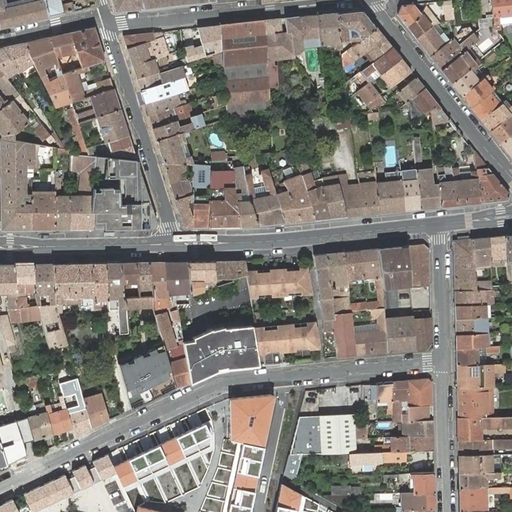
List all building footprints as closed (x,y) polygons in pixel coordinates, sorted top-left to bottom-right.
[(0,0),(0,27),(48,17),(43,0),(34,0),(31,1),(2,7),(0,0)] [(59,0),(43,0),(48,17),(62,14),(61,10),(59,0)] [(110,0),(115,12),(215,0),(110,0)] [(451,0),(450,0),(443,1),(445,20),(453,19),(451,0)] [(511,6),(511,0),(491,0),(494,26),(496,29),(500,29),(499,23),(499,16),(511,15),(511,6)] [(397,14),(407,26),(420,15),(412,4),(402,5),(397,14)] [(84,9),(83,5),(61,10),(62,14),(84,9)] [(420,15),(407,26),(416,37),(430,25),(438,23),(425,6),(422,14),(420,15)] [(359,10),(337,12),(340,41),(361,39),(376,28),(363,12),(359,10)] [(319,38),(320,45),(336,44),(336,49),(340,49),(341,49),(340,41),(337,12),(317,15),(319,38)] [(317,15),(298,17),(300,40),(319,38),(317,15)] [(264,20),(265,35),(267,60),(268,88),(279,87),(277,66),(275,66),(274,59),(276,55),(282,55),(283,58),(295,58),(294,55),(302,50),(300,40),(298,17),(284,17),(285,31),(282,32),(280,18),(264,20)] [(227,118),(270,113),(268,88),(267,60),(265,35),(264,20),(219,25),(220,37),(222,37),(224,66),(228,104),(226,104),(226,105),(227,118)] [(192,44),(182,47),(183,49),(183,51),(185,57),(187,62),(202,57),(213,54),(220,52),(221,52),(220,37),(219,25),(197,27),(201,45),(193,47),(192,44)] [(430,25),(416,37),(430,56),(449,40),(443,32),(440,34),(438,36),(434,30),(430,25)] [(70,32),(50,37),(57,58),(76,52),(81,67),(85,66),(104,60),(94,27),(70,32)] [(391,47),(376,28),(361,39),(341,54),(343,67),(352,60),(353,62),(363,54),(371,63),(391,47)] [(449,40),(430,56),(441,69),(465,50),(479,39),(474,33),(471,28),(462,30),(467,38),(468,38),(459,46),(455,41),(458,39),(455,36),(449,40)] [(123,35),(132,66),(165,55),(166,54),(164,45),(165,44),(161,31),(123,35)] [(38,72),(54,105),(70,100),(70,99),(62,73),(57,58),(50,37),(24,43),(34,63),(38,72)] [(17,71),(19,73),(31,65),(35,73),(38,72),(34,63),(24,43),(1,48),(17,71)] [(391,47),(371,63),(360,71),(354,76),(360,84),(371,75),(374,78),(379,74),(400,58),(391,47)] [(0,48),(0,69),(3,74),(6,78),(17,71),(1,48),(0,48)] [(465,50),(441,69),(451,82),(478,60),(470,50),(467,53),(465,50)] [(213,56),(216,67),(222,65),(221,54),(213,56)] [(165,55),(132,66),(136,78),(158,71),(157,66),(168,62),(165,55)] [(411,71),(400,58),(379,74),(390,88),(411,71)] [(478,60),(451,82),(461,95),(479,80),(472,71),(478,67),(477,66),(481,63),(478,60)] [(158,71),(136,78),(140,91),(177,79),(185,76),(188,75),(192,74),(189,64),(159,74),(158,71)] [(344,74),(349,80),(354,76),(360,71),(356,65),(344,74)] [(62,73),(70,99),(70,100),(71,102),(90,96),(113,89),(110,78),(81,87),(77,73),(86,70),(85,66),(81,67),(62,73)] [(6,78),(3,74),(0,76),(0,86),(11,101),(19,94),(6,78)] [(490,78),(487,74),(479,80),(461,95),(471,107),(490,91),(494,88),(492,85),(490,87),(485,81),(490,78)] [(176,93),(178,92),(176,86),(180,85),(179,83),(190,80),(188,75),(185,76),(177,79),(140,91),(144,103),(176,93)] [(407,102),(424,88),(416,77),(398,91),(406,102),(407,102)] [(367,109),(368,113),(369,112),(372,112),(380,105),(385,102),(369,82),(356,92),(369,108),(367,109)] [(410,117),(431,110),(431,109),(440,108),(424,88),(407,102),(409,107),(409,108),(410,117)] [(75,116),(78,123),(97,117),(120,109),(113,89),(90,96),(94,110),(75,116)] [(471,107),(481,119),(502,102),(494,92),(492,94),(490,91),(471,107)] [(176,107),(187,103),(185,100),(179,102),(176,93),(144,103),(148,116),(176,107)] [(0,139),(14,142),(14,140),(14,133),(29,122),(16,106),(20,103),(24,108),(28,106),(19,94),(11,101),(5,105),(0,109),(0,132),(2,135),(0,139)] [(214,109),(224,105),(224,99),(223,99),(222,94),(213,97),(215,102),(213,103),(214,109)] [(481,119),(490,131),(511,115),(511,113),(511,106),(509,109),(508,107),(510,105),(505,100),(502,102),(481,119)] [(148,116),(152,128),(175,121),(187,117),(194,115),(190,102),(187,103),(176,107),(148,116)] [(82,152),(87,152),(86,148),(78,123),(75,116),(73,108),(66,110),(82,152)] [(431,110),(432,124),(449,119),(440,108),(431,109),(431,110)] [(120,109),(97,117),(105,142),(108,141),(128,135),(120,109)] [(190,125),(191,129),(201,126),(197,114),(194,115),(187,117),(190,125)] [(329,116),(296,119),(296,129),(316,128),(316,129),(334,127),(351,125),(349,114),(348,114),(329,116)] [(490,131),(500,144),(511,134),(511,115),(490,131)] [(42,145),(46,145),(54,139),(36,116),(33,118),(39,125),(33,129),(42,141),(42,145)] [(152,128),(156,141),(182,132),(191,129),(190,125),(177,129),(175,121),(152,128)] [(184,164),(192,164),(191,161),(192,161),(190,155),(189,156),(184,157),(180,144),(184,143),(186,142),(182,132),(156,141),(163,162),(184,164)] [(511,134),(500,144),(511,158),(511,134)] [(112,154),(135,157),(128,135),(108,141),(112,154)] [(412,137),(415,161),(421,161),(419,137),(412,137)] [(0,172),(0,178),(25,177),(25,164),(34,164),(34,160),(33,143),(14,140),(14,142),(0,139),(0,172)] [(184,157),(189,156),(184,143),(180,144),(184,157)] [(87,152),(88,155),(91,155),(94,155),(92,147),(86,148),(87,152)] [(509,194),(473,149),(475,171),(479,202),(506,200),(509,194)] [(70,195),(69,229),(93,229),(93,212),(90,212),(91,196),(92,196),(93,186),(97,156),(94,155),(91,155),(88,155),(70,153),(70,166),(77,166),(80,166),(80,170),(78,195),(70,195)] [(225,158),(227,156),(223,153),(211,153),(211,161),(224,160),(225,158)] [(136,160),(97,156),(94,176),(118,179),(117,189),(93,186),(92,196),(91,196),(90,212),(93,212),(93,229),(153,228),(156,224),(136,160)] [(314,219),(330,218),(323,186),(321,187),(316,188),(313,180),(309,167),(308,164),(309,164),(306,158),(302,159),(303,161),(297,163),(297,166),(301,176),(307,194),(314,219)] [(208,227),(240,226),(235,202),(232,168),(231,160),(227,160),(228,170),(209,171),(208,227)] [(170,183),(192,176),(192,172),(188,173),(184,164),(163,162),(170,183)] [(192,227),(208,227),(209,171),(209,165),(192,164),(192,172),(192,176),(192,180),(192,192),(192,194),(192,205),(192,217),(192,227)] [(313,180),(316,188),(321,187),(323,186),(321,178),(316,179),(312,166),(309,167),(313,180)] [(240,226),(258,225),(249,201),(244,175),(243,167),(232,168),(235,202),(240,226)] [(283,178),(291,176),(289,167),(281,169),(283,178)] [(439,183),(441,206),(456,205),(454,180),(453,180),(452,180),(452,177),(447,173),(443,174),(443,167),(437,168),(439,183)] [(454,180),(456,205),(479,202),(475,171),(469,171),(464,172),(464,179),(460,179),(458,167),(452,167),(452,168),(453,180),(454,180)] [(258,225),(286,222),(280,206),(276,194),(269,173),(268,169),(260,170),(264,186),(252,188),(250,173),(244,175),(249,201),(258,225)] [(404,210),(420,209),(416,170),(415,169),(403,170),(404,179),(401,180),(404,210)] [(420,209),(441,206),(439,183),(433,183),(432,169),(416,170),(420,209)] [(376,182),(379,213),(404,210),(401,180),(400,170),(386,172),(386,181),(384,181),(376,182)] [(55,187),(54,229),(69,229),(70,195),(58,195),(58,192),(60,192),(60,177),(58,177),(58,172),(55,172),(55,175),(55,187)] [(362,215),(379,213),(376,182),(375,172),(374,173),(369,173),(370,182),(365,183),(364,172),(357,173),(359,183),(362,215)] [(356,215),(362,215),(359,183),(353,184),(346,185),(345,174),(336,176),(338,183),(346,216),(356,215)] [(170,183),(175,200),(192,194),(192,192),(189,181),(192,180),(192,176),(170,183)] [(307,194),(301,176),(279,184),(282,192),(276,194),(280,206),(286,222),(314,219),(307,194)] [(330,218),(346,216),(338,183),(333,184),(331,176),(321,178),(323,186),(330,218)] [(25,177),(0,178),(0,198),(1,230),(27,230),(31,229),(31,195),(25,195),(25,177)] [(31,229),(54,229),(55,187),(51,187),(45,187),(45,195),(31,195),(31,229)] [(184,227),(192,227),(192,217),(189,206),(192,205),(192,194),(175,200),(184,227)] [(505,235),(488,236),(490,259),(506,259),(505,235)] [(488,236),(471,238),(474,266),(490,264),(488,236)] [(474,266),(471,238),(453,240),(454,290),(476,290),(475,281),(474,266)] [(423,244),(406,245),(409,277),(410,285),(410,288),(429,286),(429,249),(423,244)] [(406,245),(376,248),(381,276),(381,280),(409,277),(406,245)] [(376,248),(359,250),(363,278),(364,282),(366,282),(366,278),(375,277),(381,276),(376,248)] [(359,250),(343,252),(346,280),(363,278),(359,250)] [(343,252),(325,254),(332,297),(334,322),(334,331),(337,357),(355,355),(352,327),(350,311),(350,305),(346,280),(343,252)] [(323,323),(324,332),(330,331),(334,331),(334,322),(332,297),(325,254),(313,255),(323,321),(323,323)] [(244,260),(213,261),(214,285),(232,280),(231,278),(246,274),(246,270),(244,260)] [(188,261),(165,262),(166,281),(168,295),(169,299),(172,299),(171,295),(188,293),(191,293),(188,261)] [(213,261),(188,261),(191,293),(214,285),(213,261)] [(120,262),(106,263),(108,299),(109,309),(117,309),(119,334),(128,333),(126,308),(123,297),(122,294),(122,283),(120,262)] [(136,262),(120,262),(122,283),(131,283),(135,283),(137,283),(136,262)] [(149,262),(136,262),(137,283),(138,290),(139,296),(152,296),(149,262)] [(165,262),(149,262),(152,296),(153,307),(163,343),(164,348),(175,345),(165,313),(165,308),(171,307),(169,299),(168,295),(166,281),(165,262)] [(65,263),(53,264),(55,304),(58,312),(61,312),(61,299),(66,299),(67,312),(71,311),(70,300),(78,300),(79,304),(79,311),(83,311),(83,305),(94,305),(94,310),(96,310),(105,310),(109,309),(108,299),(106,263),(65,263)] [(0,264),(0,292),(7,293),(8,308),(10,315),(20,314),(21,320),(40,318),(37,305),(29,306),(16,307),(16,293),(14,264),(0,264)] [(33,264),(14,264),(16,293),(16,307),(29,306),(29,303),(25,303),(25,292),(35,291),(33,264)] [(37,305),(40,318),(45,335),(49,349),(58,347),(67,345),(58,312),(55,304),(53,264),(33,264),(35,291),(37,305)] [(300,269),(293,270),(294,290),(302,290),(302,293),(312,293),(308,271),(307,266),(300,267),(300,269)] [(270,271),(263,272),(264,292),(272,292),(272,295),(279,295),(278,268),(270,269),(270,271)] [(285,268),(278,268),(279,295),(287,294),(287,291),(294,290),(293,270),(286,270),(285,268)] [(256,269),(246,270),(246,274),(250,296),(258,296),(257,293),(264,292),(263,272),(256,272),(256,269)] [(409,277),(381,280),(382,288),(410,285),(409,277)] [(475,281),(476,290),(491,290),(492,290),(492,286),(492,280),(475,281)] [(476,290),(454,290),(455,305),(486,305),(489,305),(489,300),(486,300),(483,300),(483,294),(486,294),(491,294),(491,290),(476,290)] [(123,297),(126,308),(153,307),(152,296),(139,296),(130,297),(126,297),(123,297)] [(366,302),(366,303),(367,309),(379,308),(378,301),(366,302)] [(366,303),(350,305),(350,311),(354,311),(367,309),(366,303)] [(486,305),(455,305),(455,319),(486,317),(486,305)] [(378,330),(369,331),(371,353),(387,352),(384,319),(384,312),(383,307),(379,308),(367,309),(367,314),(379,312),(379,321),(377,321),(378,330)] [(6,315),(0,315),(0,320),(7,345),(14,343),(6,315)] [(384,319),(387,352),(415,349),(413,320),(413,316),(384,319)] [(486,317),(455,319),(455,335),(485,333),(486,333),(486,317)] [(430,319),(413,320),(415,349),(428,348),(431,345),(430,319)] [(307,325),(300,326),(302,347),(310,346),(310,348),(319,348),(319,345),(317,325),(316,325),(316,321),(307,322),(307,325)] [(293,323),(285,324),(288,351),(296,350),(295,347),(302,347),(300,326),(293,326),(293,323)] [(278,328),(271,329),(273,350),(280,349),(280,351),(288,351),(285,324),(277,324),(278,328)] [(185,358),(189,382),(210,373),(228,366),(228,367),(257,365),(258,364),(257,353),(255,345),(252,327),(252,325),(224,328),(224,326),(212,329),(212,328),(201,332),(192,334),(192,337),(183,341),(185,358)] [(263,326),(252,327),(255,345),(257,353),(266,352),(266,350),(273,350),(271,329),(264,330),(263,326)] [(352,327),(355,355),(371,353),(369,331),(360,332),(359,326),(352,327)] [(481,347),(485,346),(485,333),(455,335),(456,348),(481,347)] [(126,362),(119,366),(131,409),(175,388),(168,363),(163,343),(154,347),(155,349),(133,359),(132,357),(125,360),(126,362)] [(456,364),(481,364),(481,360),(477,360),(477,352),(481,351),(481,347),(456,348),(456,364)] [(168,363),(175,388),(189,382),(185,358),(168,363)] [(493,369),(493,363),(481,364),(456,364),(456,388),(491,387),(493,387),(493,369)] [(36,375),(26,378),(29,388),(39,386),(36,375)] [(63,377),(57,379),(62,396),(66,408),(71,428),(74,436),(82,433),(75,411),(74,406),(71,405),(63,377)] [(428,378),(406,380),(407,399),(407,406),(432,405),(431,381),(428,378)] [(406,380),(391,381),(392,414),(393,421),(400,421),(400,407),(398,407),(398,399),(407,399),(406,380)] [(391,381),(376,383),(377,404),(379,404),(379,402),(387,402),(387,414),(392,414),(391,381)] [(492,416),(491,387),(456,388),(457,417),(477,417),(492,416)] [(83,398),(80,388),(80,389),(75,390),(79,405),(80,409),(78,410),(84,431),(92,428),(83,398)] [(92,428),(108,420),(100,394),(83,398),(92,428)] [(270,394),(229,399),(229,439),(241,440),(264,446),(274,396),(270,394)] [(58,407),(55,408),(62,431),(71,428),(66,408),(62,396),(57,397),(59,403),(61,409),(59,410),(58,407)] [(0,443),(7,468),(19,462),(0,397),(0,443)] [(62,431),(55,408),(52,409),(53,411),(51,412),(50,405),(45,407),(46,411),(47,413),(52,434),(62,431)] [(432,420),(432,405),(407,406),(407,421),(432,420)] [(42,409),(36,411),(43,437),(52,434),(47,413),(46,411),(43,412),(42,409)] [(82,433),(84,431),(78,410),(75,411),(82,433)] [(30,415),(27,416),(34,439),(43,437),(36,411),(29,413),(30,415)] [(303,454),(321,453),(355,452),(353,414),(319,416),(299,417),(285,475),(296,481),(303,454)] [(511,416),(492,416),(477,417),(457,417),(458,440),(478,440),(478,435),(478,427),(511,425),(511,416)] [(432,420),(407,421),(402,421),(402,426),(407,426),(407,436),(432,435),(432,420)] [(365,438),(365,422),(355,422),(356,439),(365,438)] [(204,424),(112,467),(114,473),(122,487),(209,446),(209,435),(204,424)] [(385,452),(405,451),(433,450),(432,435),(407,436),(402,436),(384,437),(384,443),(385,443),(385,452)] [(511,446),(511,439),(492,439),(478,440),(458,440),(458,455),(491,454),(493,454),(492,447),(511,446)] [(248,511),(264,446),(241,440),(224,511),(248,511)] [(371,452),(356,453),(348,453),(349,464),(382,463),(381,462),(406,461),(405,451),(385,452),(381,452),(371,452)] [(491,458),(491,454),(458,455),(458,473),(491,472),(492,472),(498,472),(507,472),(511,471),(511,468),(501,468),(491,469),(491,458)] [(112,467),(106,455),(0,504),(0,511),(28,511),(114,473),(112,467)] [(501,468),(501,458),(491,458),(491,469),(501,468)] [(458,473),(458,488),(485,487),(486,487),(486,485),(488,482),(495,482),(495,477),(498,477),(498,472),(492,472),(491,472),(458,473)] [(403,474),(397,474),(397,479),(409,478),(410,492),(414,492),(414,494),(434,493),(433,473),(403,474)] [(297,511),(301,494),(282,484),(276,511),(297,511)] [(331,486),(331,494),(335,494),(348,494),(350,494),(349,486),(331,486)] [(511,486),(507,487),(503,487),(498,487),(486,487),(485,487),(458,488),(458,511),(480,511),(485,511),(485,493),(510,492),(510,498),(511,497),(511,486)] [(434,508),(434,493),(414,494),(414,492),(410,492),(408,492),(401,492),(401,509),(434,508)] [(348,508),(348,494),(335,494),(335,500),(344,501),(342,505),(348,508)]
